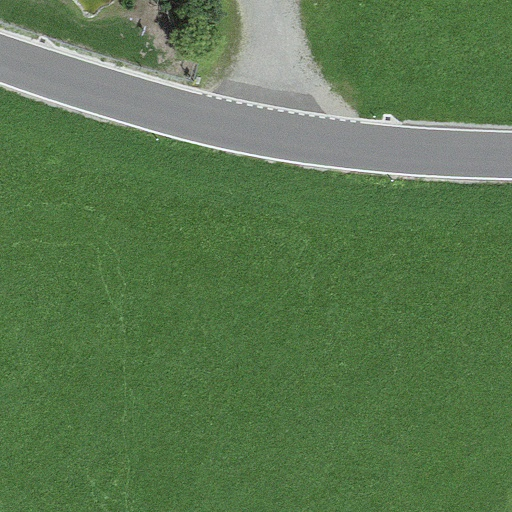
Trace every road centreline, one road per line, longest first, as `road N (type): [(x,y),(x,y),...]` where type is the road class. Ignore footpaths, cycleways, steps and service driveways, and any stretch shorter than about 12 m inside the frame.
road 1 (unclassified): [(511,161),(329,145),(156,111),(0,58)]
road 2 (unknown): [(290,0),(329,145)]
